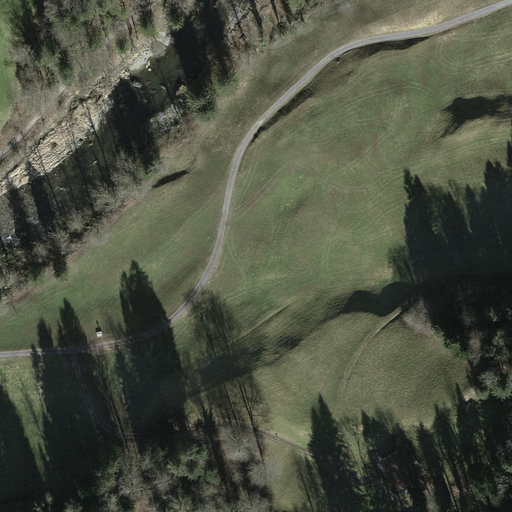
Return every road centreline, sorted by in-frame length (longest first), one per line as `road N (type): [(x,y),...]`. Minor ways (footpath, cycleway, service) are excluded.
road 1 (track): [(511,1),(329,57),(242,148),(205,279),(166,324),(116,344),(0,355)]
road 2 (track): [(73,350),(93,410),(118,436),(243,426),(345,469),(407,511)]
road 3 (track): [(392,496),(343,418),(345,379),(360,347),(460,267)]
road 4 (track): [(0,154),(149,0)]
